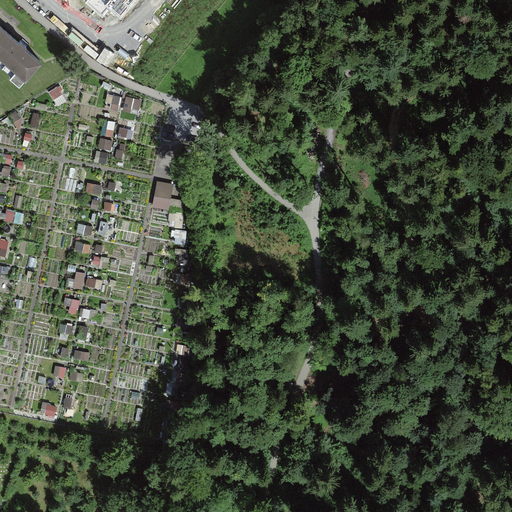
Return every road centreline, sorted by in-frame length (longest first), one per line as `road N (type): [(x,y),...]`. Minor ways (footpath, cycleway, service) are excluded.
road 1 (track): [(388,0),(340,105),(312,217),(321,327),(282,430),(269,511)]
road 2 (track): [(312,217),(250,174),(205,112),(117,80),(18,0)]
